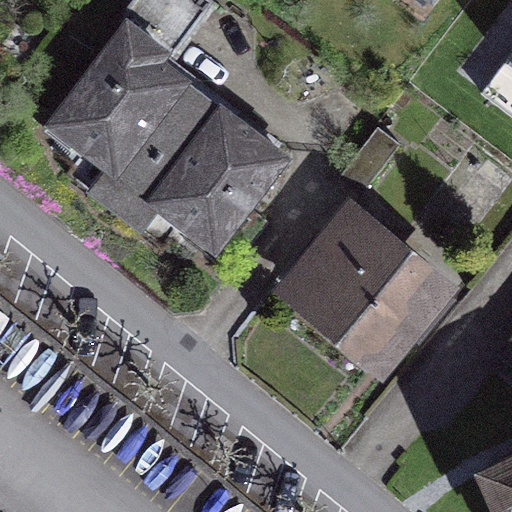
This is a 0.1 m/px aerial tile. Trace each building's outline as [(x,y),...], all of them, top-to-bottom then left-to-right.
[(124,29),(44,130),(81,159),(67,179),(164,249),(176,232),(216,263),(294,164),(280,152),(283,147),(179,64),(220,5),(212,0),(135,0),(117,23),(124,29)] [(420,0),(434,10),(442,0),(420,0)] [(511,49),(487,82),(511,101),(511,49)] [(400,146),(379,129),(338,182),(361,198),(400,146)] [(461,292),(350,201),(273,295),(384,386),(461,292)] [(511,341),(498,359),(511,369),(511,341)] [(511,511),(511,462),(475,479),(489,511),(511,511)]
